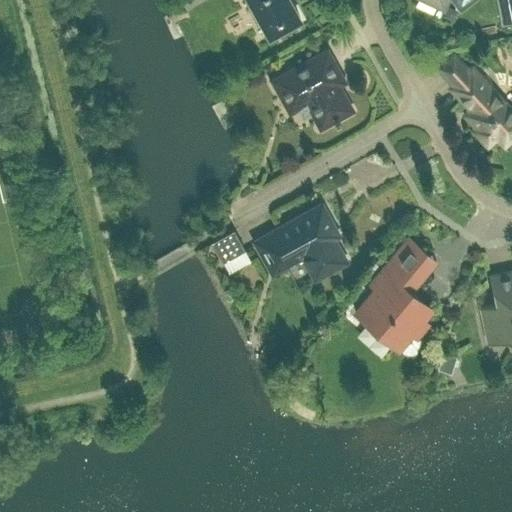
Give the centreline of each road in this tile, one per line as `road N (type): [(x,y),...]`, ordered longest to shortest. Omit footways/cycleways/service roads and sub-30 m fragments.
road 1 (residential): [(240,211),(420,107)]
road 2 (residential): [(511,207),(480,193),(458,170),(420,107)]
